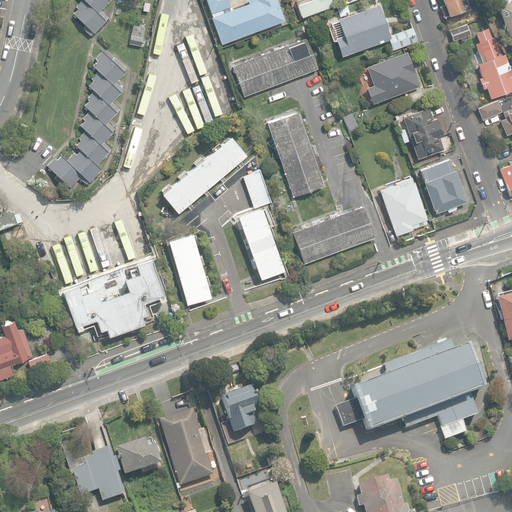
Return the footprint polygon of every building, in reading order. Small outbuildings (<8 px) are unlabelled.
[(98,13),(84,0),(81,0),(76,6),(78,8),(73,14),(85,25),(83,28),(90,36),(108,17),(100,11),(98,13)] [(110,0),(84,0),(98,13),(100,11),(110,0)] [(227,11),(237,38),(284,21),(276,0),(256,0),(257,0),(227,11)] [(307,0),(296,4),(301,18),(324,9),(321,1),(323,0),(307,0)] [(440,7),(444,18),(469,9),(466,0),(441,0),(444,6),(440,7)] [(511,0),(496,6),(511,51),(511,0)] [(334,38),(341,57),(388,41),(391,50),(416,42),(411,27),(388,35),(385,25),(388,24),(385,17),(382,18),(377,5),(336,19),(342,36),(334,38)] [(340,17),(349,13),(347,6),(337,9),(340,17)] [(448,30),(452,40),(471,34),(467,24),(448,30)] [(485,88),(489,99),(511,90),(511,75),(504,53),(500,55),(493,37),(491,38),(487,29),(475,33),(478,43),(475,44),(482,63),(477,65),(482,77),(477,78),(482,89),(485,88)] [(216,37),(220,47),(232,42),(229,32),(216,37)] [(231,66),(243,97),(317,69),(305,38),(231,66)] [(93,65),(99,70),(114,85),(116,82),(125,73),(119,67),(123,64),(116,58),(113,61),(102,50),(95,58),(97,60),(93,65)] [(365,87),(371,104),(419,87),(406,52),(365,67),(372,85),(365,87)] [(114,85),(99,70),(91,79),(93,81),(89,86),(94,91),(110,105),(112,103),(123,89),(116,82),(114,85)] [(119,109),(112,103),(110,105),(94,91),(87,98),(89,100),(85,106),(90,110),(105,125),(108,122),(119,109)] [(476,108),(482,120),(501,112),(496,100),(476,108)] [(511,133),(511,136),(511,106),(501,111),(504,118),(499,120),(505,135),(511,133)] [(401,116),(417,159),(443,149),(439,138),(443,136),(436,118),(432,119),(427,107),(401,116)] [(115,129),(108,122),(105,125),(90,110),(83,118),(85,120),(80,125),(86,130),(102,144),(104,142),(115,129)] [(265,122),(292,197),(323,185),(296,111),(265,122)] [(349,113),(342,115),(347,130),(355,128),(349,113)] [(102,144),(86,130),(78,138),(81,140),(76,146),(81,150),(97,165),(111,149),(104,142),(102,144)] [(160,193),(177,213),(245,155),(229,136),(160,193)] [(97,165),(81,150),(76,155),(73,153),(67,160),(82,175),(79,178),(86,185),(102,170),(97,165)] [(70,188),(79,178),(82,175),(67,160),(62,155),(57,160),(55,158),(48,166),(57,175),(54,179),(61,186),(64,182),(70,188)] [(422,182),(434,213),(446,209),(448,212),(455,209),(454,206),(466,201),(454,170),(453,170),(448,159),(420,170),(424,181),(422,182)] [(511,160),(508,162),(509,165),(499,168),(509,195),(511,194),(511,160)] [(242,177),(253,208),(271,202),(258,169),(242,177)] [(383,205),(394,236),(412,230),(411,229),(427,223),(412,181),(397,186),(396,183),(383,188),(377,190),(383,205)] [(291,232),(303,264),(374,237),(362,206),(291,232)] [(236,217),(259,279),(283,270),(261,208),(236,217)] [(0,211),(0,229),(21,222),(18,213),(8,209),(0,211)] [(167,241),(186,304),(210,297),(191,233),(167,241)] [(9,258),(15,275),(40,266),(34,250),(9,258)] [(93,325),(98,339),(144,322),(143,320),(153,317),(149,305),(169,298),(153,255),(57,290),(69,324),(72,322),(75,332),(93,325)] [(511,340),(511,291),(495,295),(507,342),(511,340)] [(0,335),(0,378),(13,374),(10,366),(33,357),(22,329),(17,331),(13,320),(11,320),(8,319),(4,321),(4,323),(1,324),(4,334),(0,335)] [(386,375),(350,390),(353,397),(333,406),(342,427),(362,419),(366,431),(402,418),(405,428),(437,416),(440,426),(438,428),(443,440),(464,432),(459,421),(474,416),(468,398),(478,388),(462,346),(452,350),(447,341),(382,364),(386,375)] [(62,347),(69,364),(79,360),(72,343),(62,347)] [(233,433),(263,422),(249,386),(220,397),(233,433)] [(158,420),(179,486),(213,475),(206,453),(210,452),(202,426),(197,428),(191,409),(158,420)] [(117,449),(126,475),(141,470),(143,474),(163,468),(156,446),(150,448),(147,440),(117,449)] [(98,490),(102,502),(124,494),(117,473),(119,472),(114,457),(111,458),(108,447),(89,453),(91,457),(82,459),(84,465),(71,470),(80,496),(98,490)] [(412,511),(407,511),(405,504),(402,505),(395,480),(387,481),(386,475),(383,476),(356,483),(360,495),(356,496),(358,507),(362,506),(364,511),(412,511)] [(285,511),(275,483),(245,494),(251,511),(285,511)]
